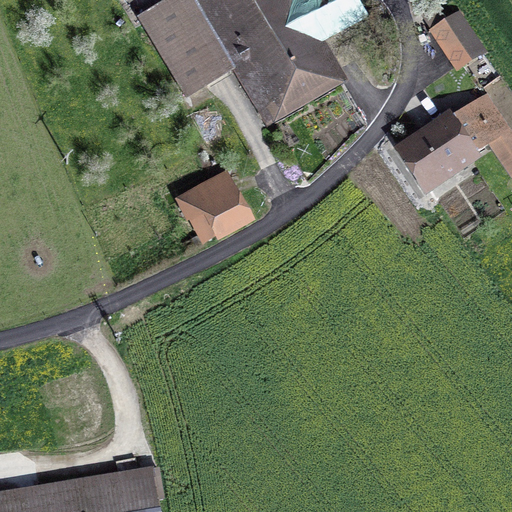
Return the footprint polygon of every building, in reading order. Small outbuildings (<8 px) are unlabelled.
[(180,0),(143,22),(185,93),(230,67),(258,115),(329,74),(306,35),(328,22),(329,24),(358,7),(354,0),(315,0),(317,4),(295,17),(285,0),(180,0)] [(443,15),(428,23),(457,69),(482,53),(458,16),(448,23),(443,15)] [(511,135),(487,98),(404,153),(427,186),(490,143),(511,175),(511,135)] [(228,178),(183,204),(204,241),(243,219),(233,201),(239,198),(228,178)] [(0,511),(162,511),(157,479),(0,505),(0,511)]
